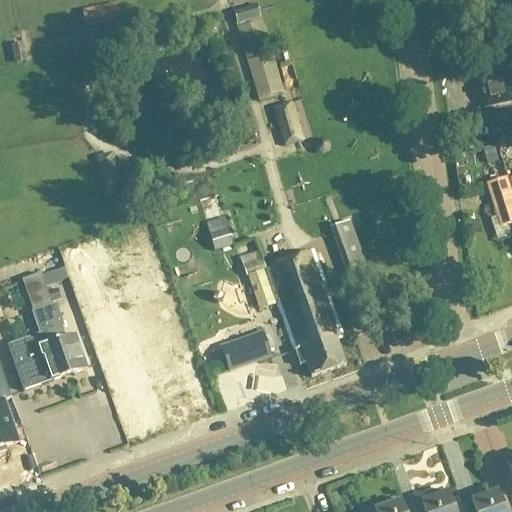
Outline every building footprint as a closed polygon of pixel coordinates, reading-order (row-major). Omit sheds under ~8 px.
[(511,0),(455,0),(458,17),(511,9),(511,0)] [(232,13),(236,26),(234,27),(257,104),(282,97),(255,6),(232,13)] [(84,31),(102,27),(98,10),(81,13),(84,31)] [(477,83),(483,111),(511,104),(505,77),(477,83)] [(281,148),(301,142),(290,104),(270,110),(281,148)] [(511,116),(488,122),(493,145),(511,141),(511,116)] [(110,155),(93,160),(103,190),(119,184),(110,155)] [(511,205),(504,180),(484,187),(496,220),(501,218),(504,228),(511,224),(511,205)] [(231,248),(223,220),(204,226),(212,254),(231,248)] [(368,281),(349,224),(333,230),(353,286),(368,281)] [(116,233),(107,235),(112,255),(121,253),(116,233)] [(86,266),(94,264),(88,241),(80,243),(86,266)] [(335,343),(342,341),(328,300),(325,301),(321,290),(324,289),(312,254),(265,273),(298,369),(305,367),(310,381),(344,369),(335,343)] [(245,279),(246,282),(247,281),(257,313),(272,307),(261,273),(264,272),(260,261),(241,269),(245,279)] [(124,267),(101,270),(105,298),(127,295),(124,267)] [(14,269),(0,273),(0,286),(18,281),(14,269)] [(40,276),(21,283),(32,315),(51,308),(50,306),(46,296),(44,289),(40,278),(40,276)] [(120,299),(98,308),(106,327),(127,319),(120,299)] [(39,337),(8,348),(24,393),(54,382),(43,349),(64,342),(61,331),(63,330),(55,307),(51,308),(32,315),(31,315),(39,337)] [(219,351),(227,374),(269,359),(260,336),(219,351)] [(43,349),(54,382),(85,371),(73,339),(64,342),(43,349)] [(10,400),(0,371),(0,455),(5,453),(3,450),(17,445),(2,402),(10,400)] [(212,393),(203,396),(210,417),(218,414),(212,393)] [(200,396),(191,399),(199,421),(207,419),(200,396)] [(425,504),(421,506),(422,511),(451,511),(446,497),(442,498),(440,493),(423,499),(425,504)] [(501,511),(496,496),(489,498),(489,497),(477,501),(476,501),(476,503),(470,505),(472,511),(501,511)] [(401,511),(399,505),(395,506),(393,500),(377,506),(379,511),(378,511),(401,511)]
